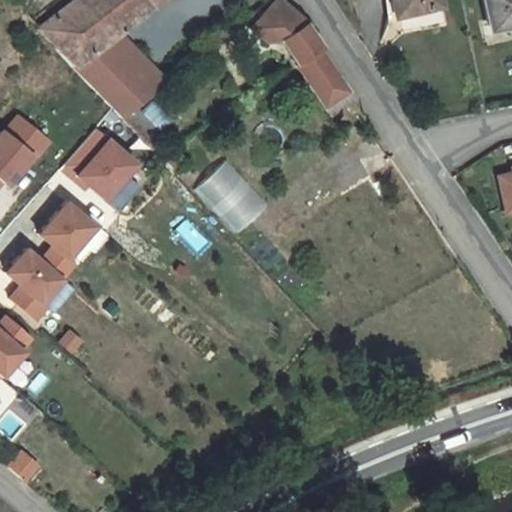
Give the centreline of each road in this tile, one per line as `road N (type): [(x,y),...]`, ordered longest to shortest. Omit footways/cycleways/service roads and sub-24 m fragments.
road 1 (secondary): [(255,511),(511,410)]
road 2 (residential): [(407,147),(511,297)]
road 3 (residential): [(310,0),(407,147)]
